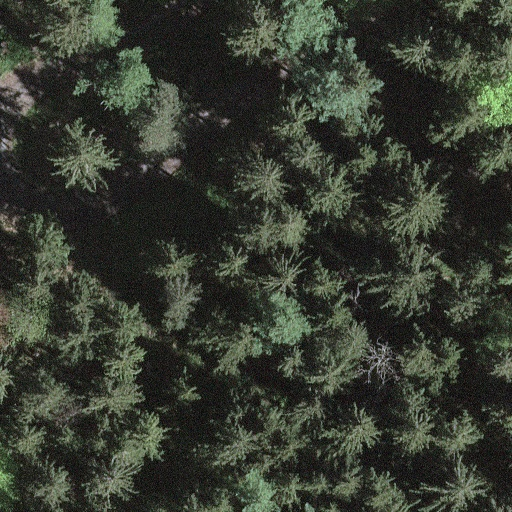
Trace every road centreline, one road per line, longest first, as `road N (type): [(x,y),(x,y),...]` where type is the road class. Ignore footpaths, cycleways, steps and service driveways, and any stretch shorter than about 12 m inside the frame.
road 1 (track): [(0,192),(50,212),(115,198),(374,0)]
road 2 (track): [(184,0),(156,30),(105,59),(40,71),(0,118)]
